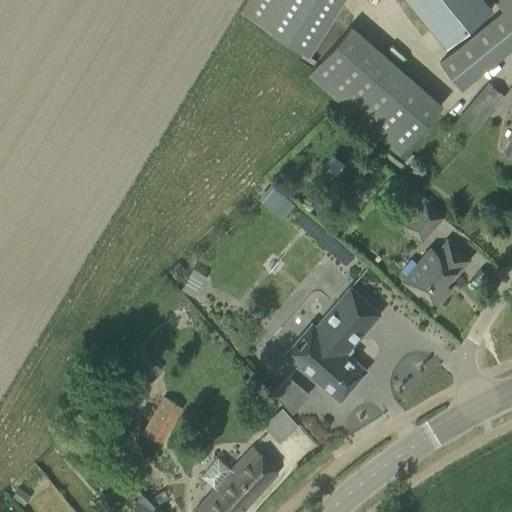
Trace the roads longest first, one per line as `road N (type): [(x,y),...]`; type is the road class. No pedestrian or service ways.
road 1 (tertiary): [(328,511),(406,450),(479,411)]
road 2 (residential): [(479,411),(464,358),(511,277)]
